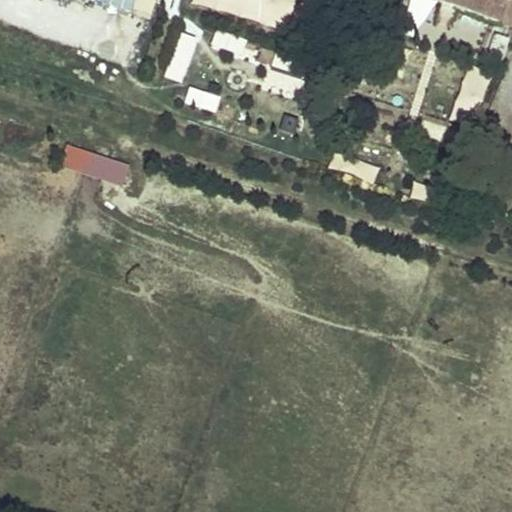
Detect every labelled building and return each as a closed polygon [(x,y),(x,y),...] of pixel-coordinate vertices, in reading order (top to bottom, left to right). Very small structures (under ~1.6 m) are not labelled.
[(98,0),(150,17),(155,0),(98,0)] [(511,0),(429,0),(511,28),(511,0)] [(217,29),(212,45),(274,66),(279,49),(217,29)] [(181,31),(165,77),(182,83),(198,37),(181,31)] [(185,104),(218,112),(222,95),(189,87),(185,104)] [(62,165),(123,186),(130,164),(69,143),(62,165)]
